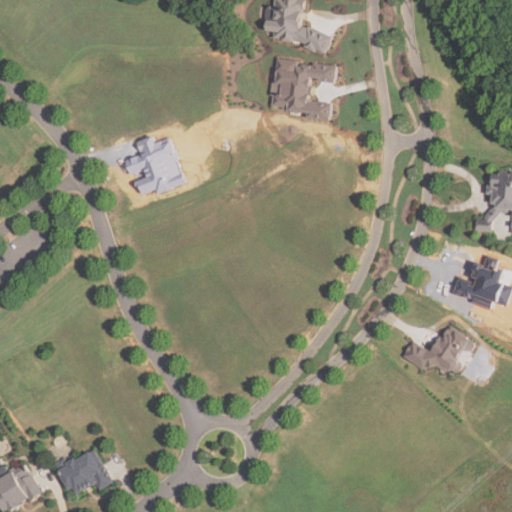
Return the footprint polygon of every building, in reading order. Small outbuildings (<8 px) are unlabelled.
[(324,54),(332,38),(308,26),(303,26),(303,3),(297,3),(297,0),(285,0),(285,2),(276,2),(276,9),(272,9),(272,15),(264,15),(264,31),(275,31),(275,41),(296,41),(324,54)] [(332,120),(333,100),(307,99),(308,77),(317,78),(317,83),(335,84),(336,65),(278,62),(276,105),(286,106),(286,109),(308,111),(308,119),(332,120)] [(329,191),(289,183),(293,161),(281,158),(284,144),(288,144),(289,139),(299,141),(301,130),(331,136),(329,145),(349,148),(344,169),(333,167),(329,191)] [(189,184),(160,195),(158,190),(143,196),(139,184),(146,181),(143,172),(134,176),(130,167),(134,165),(132,160),(137,159),(138,162),(145,159),(139,143),(156,136),(158,140),(161,139),(162,143),(174,139),(180,154),(172,157),(178,172),(184,170),(189,184)] [(511,174),(492,173),(490,222),(477,221),(477,232),(496,233),(496,211),(511,211),(511,174)] [(493,311),(508,270),(494,264),(495,260),(490,258),(487,266),(475,262),(470,276),(477,279),(475,283),(461,278),(455,293),(475,301),(474,304),(493,311)] [(437,367),(424,370),(405,358),(414,344),(428,353),(432,353),(438,342),(442,344),(452,326),(469,337),(468,339),(474,343),(476,347),(473,352),(469,353),(464,350),(459,362),(463,364),(463,368),(461,373),(457,374),(453,372),(446,373),(437,367)] [(59,467),(71,496),(98,485),(100,489),(112,484),(98,450),(59,467)] [(0,469),(0,509),(1,511),(6,511),(42,496),(28,464),(10,472),(7,466),(0,469)]
